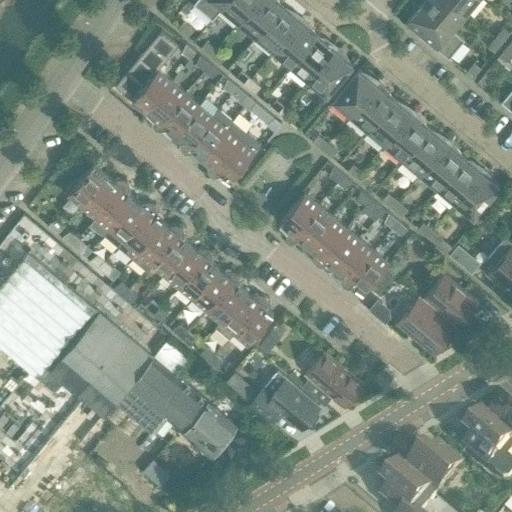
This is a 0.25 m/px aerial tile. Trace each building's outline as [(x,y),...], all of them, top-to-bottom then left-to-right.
[(223,6),(227,0),(195,0),(193,2),(212,18),(223,6)] [(239,20),(255,0),(227,0),(223,6),(239,20)] [(257,34),(282,4),(280,2),(278,0),(255,0),(239,20),(257,34)] [(466,11),(452,0),(423,0),(422,2),(453,27),(466,11)] [(475,0),(452,0),(466,11),(475,0)] [(453,27),(422,2),(406,21),(449,57),(465,38),(453,27)] [(274,49),(300,18),(292,12),(293,11),(285,6),(282,4),(257,34),(274,49)] [(291,64),(317,33),(315,31),(308,23),(307,25),(300,18),(274,49),(291,64)] [(193,28),(183,20),(177,27),(187,35),(193,28)] [(502,41),(510,31),(504,26),(495,35),(502,41)] [(146,110),(172,79),(158,67),(179,43),(161,28),(115,84),(146,110)] [(309,78),(334,48),(327,42),(328,40),(320,35),(317,33),(291,64),(309,78)] [(494,51),(502,41),(495,35),(487,45),(494,51)] [(216,48),(206,40),(200,46),(210,54),(216,48)] [(196,50),(186,42),(182,51),(190,58),(196,50)] [(506,60),(511,52),(511,49),(507,45),(499,55),(506,60)] [(225,56),(216,48),(210,54),(220,62),(225,56)] [(327,93),(353,63),(350,60),(343,53),(342,54),(334,48),(309,78),(327,93)] [(210,62),(200,54),(196,63),(204,69),(210,62)] [(473,77),(481,67),(474,61),(466,71),(473,77)] [(220,70),(210,62),(204,69),(212,76),(220,70)] [(351,113),(377,83),(369,76),(370,75),(362,70),(358,67),(333,98),(351,113)] [(251,77),(241,69),(236,76),(245,84),(251,77)] [(485,71),(477,80),(484,86),(492,76),(485,71)] [(231,92),(237,85),(228,77),(223,86),(231,92)] [(261,85),(251,77),(245,84),(255,92),(261,85)] [(155,127),(186,90),(172,79),(146,110),(152,115),(152,122),(152,123),(153,124),(153,125),(154,126),(155,127)] [(368,128),(394,97),(391,95),(385,87),(384,89),(377,83),(351,113),(368,128)] [(247,93),(237,85),(231,92),(239,99),(247,93)] [(511,87),(501,100),(511,109),(511,87)] [(174,133),(205,95),(199,102),(186,90),(155,127),(156,128),(157,129),(158,129),(160,129),(161,129),(168,128),(174,133)] [(183,150),(219,107),(205,95),(174,133),(180,138),(180,144),(180,146),(180,147),(181,148),(182,149),(183,150)] [(386,143),(412,112),(404,106),(405,104),(397,99),(394,97),(368,128),(386,143)] [(280,113),(286,106),(276,98),(270,105),(280,113)] [(265,108),(255,100),(251,109),(259,115),(265,108)] [(295,114),(287,107),(286,106),(280,113),(290,121),(295,114)] [(202,156),(233,118),(219,107),(183,150),(184,151),(185,152),(186,152),(187,152),(196,151),(202,156)] [(275,116),(265,108),(259,115),(267,122),(275,116)] [(404,157),(429,127),(426,124),(420,117),(419,118),(412,112),(386,143),(404,157)] [(210,173),(247,130),(233,118),(202,156),(208,161),(208,168),(208,169),(208,171),(209,172),(209,173),(210,173)] [(421,172),(447,141),(439,135),(440,133),(432,129),(429,127),(404,157),(421,172)] [(230,179),(261,142),(247,130),(210,173),(211,174),(212,175),(214,175),(215,175),(223,174),(230,179)] [(328,141),(318,133),(312,140),(322,148),(328,141)] [(337,149),(328,141),(322,148),(332,156),(337,149)] [(438,186),(464,156),(461,153),(455,146),(454,147),(447,141),(421,172),(438,186)] [(456,201),(481,170),(474,164),(475,163),(467,158),(464,156),(438,186),(456,201)] [(82,204),(107,173),(93,161),(67,192),(82,204)] [(363,170),(353,162),(348,169),(357,177),(363,170)] [(337,180),(343,173),(333,165),(329,174),(337,180)] [(372,178),(363,170),(357,177),(367,185),(372,178)] [(474,216),(500,185),(496,183),(490,175),(489,176),(481,170),(456,201),(474,216)] [(95,215),(126,178),(125,178),(124,177),(123,177),(122,177),(121,177),(113,178),(107,173),(82,204),(95,215)] [(353,181),(343,173),(337,180),(345,187),(353,181)] [(104,233),(135,196),(129,191),(129,184),(129,183),(129,182),(128,180),(127,179),(126,178),(95,215),(96,216),(91,221),(94,226),(99,231),(104,233)] [(371,196),(361,188),(356,197),(364,204),(371,196)] [(288,238),(319,202),(305,190),(279,221),(285,226),(286,233),(286,235),(286,236),(287,237),(287,238),(288,238)] [(398,199),(388,191),(382,198),(392,206),(398,199)] [(118,245),(154,202),(153,201),(152,200),(150,200),(148,200),(141,201),(135,196),(104,233),(118,245)] [(380,204),(371,196),(364,204),(373,210),(380,204)] [(407,207),(398,199),(392,206),(402,214),(407,207)] [(132,256),(163,219),(157,214),(157,207),(157,206),(156,205),(156,204),(155,202),(154,202),(118,245),(132,256)] [(307,244),(333,213),(319,202),(288,238),(289,239),(290,240),(292,240),(293,240),(294,240),(301,239),(307,244)] [(398,219),(388,211),(384,220),(392,227),(398,219)] [(316,262),(347,225),(333,213),(307,244),(313,249),(313,257),(313,258),(314,259),(314,260),(315,261),(316,262)] [(64,225),(56,218),(48,224),(58,232),(64,225)] [(145,268),(151,261),(182,225),(181,224),(179,223),(178,223),(177,223),(176,223),(169,224),(163,219),(132,256),(132,257),(145,268)] [(408,227),(398,219),(392,227),(400,233),(408,227)] [(433,229),(423,221),(417,227),(427,235),(433,229)] [(165,273),(190,242),(184,237),(184,230),(184,229),(184,228),(183,227),(183,225),(182,225),(151,261),(165,273)] [(335,267),(360,236),(347,225),(316,262),(317,262),(318,263),(319,263),(321,263),(329,262),(335,267)] [(78,236),(70,229),(62,235),(72,244),(78,236)] [(442,237),(433,229),(427,235),(437,243),(442,237)] [(511,241),(505,235),(487,256),(495,262),(487,272),(511,293),(511,292),(511,242),(511,241)] [(81,252),(86,243),(78,236),(72,244),(81,252)] [(343,285),(374,248),(360,236),(335,267),(341,272),(341,280),(341,281),(342,282),(342,283),(343,284),(343,285)] [(178,285),(209,248),(208,247),(207,246),(206,246),(204,246),(203,246),(196,247),(190,242),(165,273),(178,285)] [(192,296),(218,265),(212,260),(212,253),(212,252),(211,251),(211,250),(210,249),(209,248),(178,285),(192,296)] [(363,291),(389,260),(374,248),(343,285),(345,285),(346,286),(347,286),(348,287),(350,286),(356,285),(363,291)] [(99,267),(106,259),(97,253),(89,258),(99,267)] [(236,423),(38,257),(0,301),(0,343),(48,383),(61,382),(64,378),(104,412),(116,397),(155,430),(167,415),(201,444),(202,449),(208,450),(211,452),(236,423)] [(109,275),(113,266),(106,259),(99,267),(109,275)] [(206,308),(237,271),(236,270),(235,269),(234,269),(232,269),(231,269),(224,270),(218,265),(192,296),(206,308)] [(381,293),(397,274),(387,266),(371,285),(381,293)] [(220,319),(246,288),(240,284),(240,276),(240,275),(239,274),(239,273),(238,272),(237,271),(206,308),(220,319)] [(463,317),(478,299),(445,271),(424,295),(453,319),(458,313),(463,317)] [(123,295),(129,287),(121,281),(113,286),(123,295)] [(133,303),(137,294),(129,287),(123,295),(133,303)] [(261,292),(259,292),(252,293),(246,288),(220,319),(215,325),(229,337),(234,331),(264,294),(263,293),(262,293),(261,292)] [(248,343),(274,312),(267,307),(267,299),(267,298),(267,297),(266,296),(265,295),(264,294),(234,331),(248,343)] [(455,326),(419,296),(398,321),(434,351),(455,326)] [(161,306),(152,299),(144,305),(154,313),(161,306)] [(164,322),(168,313),(161,306),(154,313),(164,322)] [(182,337),(188,329),(180,322),(172,328),(182,337)] [(191,345),(196,336),(188,329),(182,337),(191,345)] [(209,360),(215,353),(207,346),(199,351),(209,360)] [(344,404),(363,381),(325,349),(305,372),(310,375),(302,385),(325,404),(333,394),(344,404)] [(219,368),(223,359),(215,353),(209,360),(219,368)] [(320,404),(287,377),(285,375),(273,390),(265,384),(251,402),(272,420),(280,410),(298,425),(301,427),(320,404)] [(511,400),(505,395),(488,415),(481,409),(488,415),(488,416),(511,435),(511,400)] [(488,415),(481,409),(463,430),(471,436),(463,445),(503,479),(509,478),(511,474),(511,460),(508,457),(511,451),(511,435),(488,416),(488,415)] [(437,495),(462,464),(441,446),(437,443),(429,453),(422,446),(405,466),(398,460),(405,466),(405,467),(430,488),(429,489),(437,495)] [(182,483),(153,457),(143,468),(172,495),(182,483)] [(421,511),(437,495),(429,489),(430,488),(405,467),(405,466),(398,460),(380,481),(388,487),(380,497),(384,500),(398,511),(421,511)] [(91,467),(80,480),(94,492),(83,505),(91,511),(121,511),(110,503),(120,491),(91,467)] [(70,511),(60,503),(52,511),(70,511)]
